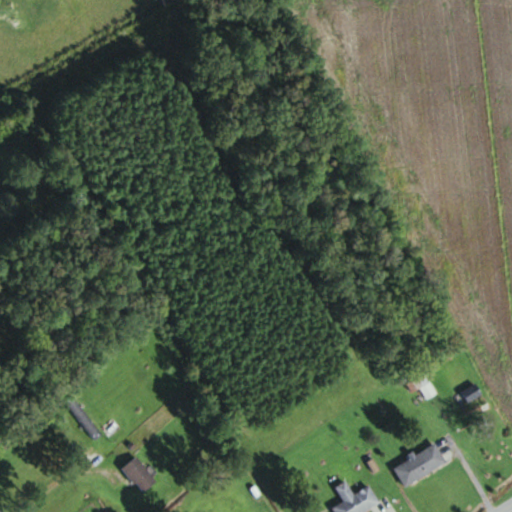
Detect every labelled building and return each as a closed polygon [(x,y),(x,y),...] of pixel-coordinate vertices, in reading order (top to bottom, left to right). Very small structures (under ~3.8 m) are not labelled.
[(414,380),(425,400),(434,394),(424,375),(414,380)] [(469,402),(481,395),(475,385),(463,391),(469,402)] [(103,434),(73,400),(63,409),(93,442),(103,434)] [(393,470),(405,489),(446,463),(434,444),(393,470)] [(157,482),(136,457),(121,469),(142,494),(157,482)] [(369,486),(353,495),(346,482),(335,488),(343,504),(332,510),(333,511),(367,511),(379,505),(369,486)]
